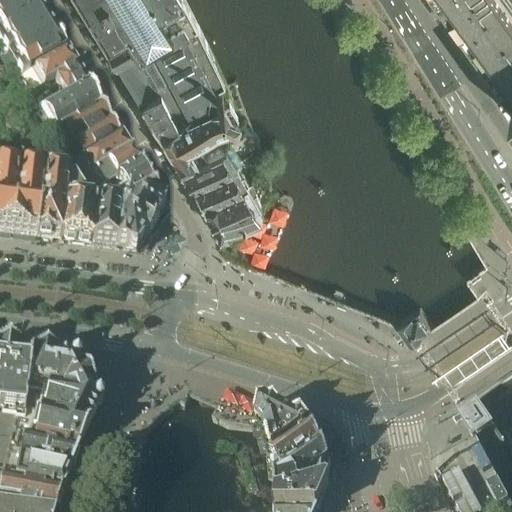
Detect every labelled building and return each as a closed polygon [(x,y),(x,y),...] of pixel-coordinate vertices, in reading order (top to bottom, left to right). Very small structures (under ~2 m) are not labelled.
[(32,0),(1,0),(0,1),(0,20),(33,1),(32,0)] [(218,98),(217,96),(224,92),(220,84),(224,81),(193,18),(184,0),(79,0),(104,42),(103,42),(115,61),(128,54),(131,60),(120,66),(140,99),(160,132),(218,98)] [(511,5),(508,0),(445,0),(463,25),(511,94),(511,5)] [(33,1),(0,20),(0,31),(5,40),(0,42),(0,45),(4,51),(47,25),(38,10),(33,1)] [(47,25),(4,51),(8,58),(14,54),(18,62),(56,40),(47,25)] [(20,79),(64,54),(56,40),(18,62),(22,68),(16,72),(20,79)] [(30,97),(76,69),(66,53),(64,54),(20,79),(30,97)] [(88,89),(76,69),(30,97),(42,116),(52,110),(53,110),(87,90),(86,90),(88,89)] [(62,134),(100,112),(87,90),(53,110),(52,110),(42,116),(54,138),(62,134)] [(218,98),(160,132),(182,170),(197,162),(187,145),(233,119),(221,97),(218,98)] [(100,112),(62,134),(71,149),(109,127),(100,112)] [(109,127),(71,149),(80,164),(81,164),(118,141),(117,141),(109,127)] [(107,169),(129,155),(120,139),(117,141),(118,141),(81,164),(80,164),(73,169),(76,173),(86,167),(92,177),(107,169)] [(197,162),(182,170),(192,187),(231,166),(220,149),(197,162)] [(140,172),(129,155),(107,169),(117,186),(137,174),(137,173),(140,172)] [(231,166),(192,187),(203,204),(241,183),(231,166)] [(18,175),(0,172),(0,237),(11,239),(18,175)] [(151,195),(137,174),(117,186),(97,197),(120,214),(151,195)] [(44,178),(18,175),(11,239),(36,242),(44,178)] [(60,244),(67,187),(68,181),(44,178),(36,242),(60,244)] [(241,183),(203,204),(217,228),(238,219),(241,226),(258,218),(260,208),(260,207),(260,205),(260,202),(259,200),(259,198),(250,178),(241,183)] [(73,187),(67,187),(60,244),(91,248),(97,197),(94,200),(79,198),(73,187)] [(120,214),(116,251),(134,253),(161,212),(151,195),(120,214)] [(116,251),(120,214),(97,197),(91,248),(116,251)] [(400,327),(411,343),(422,336),(422,334),(426,331),(418,320),(414,323),(412,319),(400,327)] [(30,361),(0,357),(0,417),(24,420),(27,390),(30,361)] [(74,366),(30,361),(27,390),(49,395),(95,404),(74,366)] [(95,404),(49,395),(43,418),(87,431),(98,408),(95,404)] [(459,420),(471,438),(487,427),(474,409),(459,420)] [(256,422),(253,430),(263,439),(271,468),(313,435),(267,411),(261,413),(256,422)] [(87,431),(43,418),(41,418),(35,444),(76,455),(87,431)] [(313,435),(271,468),(270,469),(275,476),(271,479),(271,482),(271,486),(274,489),(321,452),(313,435)] [(76,455),(35,444),(24,441),(20,461),(69,474),(76,455)] [(298,493),(329,470),(321,452),(274,489),(276,497),(293,487),(298,493)] [(69,474),(20,461),(15,483),(62,493),(69,474)] [(276,506),(327,490),(329,470),(298,493),(293,487),(276,497),(276,506)] [(55,511),(62,493),(15,483),(2,480),(0,496),(0,508),(8,510),(19,511),(55,511)] [(137,511),(141,494),(140,488),(135,485),(129,486),(125,491),(121,511),(137,511)] [(316,511),(327,490),(276,506),(275,511),(316,511)]
